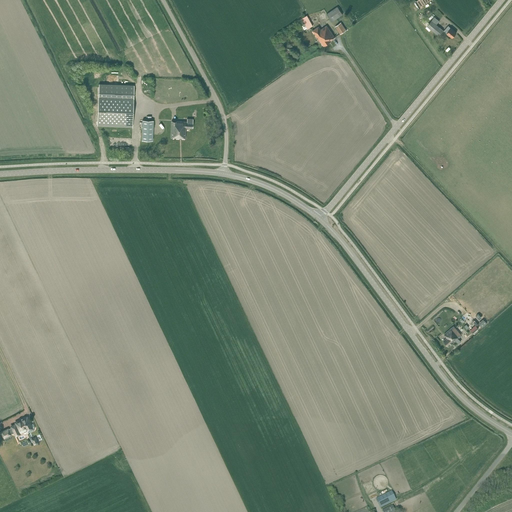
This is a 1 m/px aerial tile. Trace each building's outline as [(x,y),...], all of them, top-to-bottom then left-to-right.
[(338,7),(328,14),(333,21),(343,15),(338,7)] [(307,15),(301,19),(307,29),(313,26),(307,15)] [(426,20),(423,24),(427,26),(438,36),(443,30),(436,25),(439,21),(434,17),(431,21),(432,21),(430,23),(426,20)] [(341,22),(335,27),(340,34),(346,30),(341,22)] [(319,27),(313,32),(320,42),(324,47),(331,42),(331,41),(335,38),(327,26),(321,30),(319,27)] [(448,26),(444,31),(452,38),(457,33),(448,26)] [(99,84),(97,125),(132,126),(134,85),(99,84)] [(171,138),(185,138),(186,128),(193,128),(193,119),(187,119),(187,122),(171,121),(171,138)] [(142,120),(141,140),(153,141),(154,120),(142,120)] [(475,325),(470,330),(473,333),(478,328),(475,325)] [(448,347),(462,335),(453,326),(444,334),(447,337),(443,340),(448,347)] [(27,417),(15,423),(16,424),(11,426),(12,427),(9,429),(8,428),(1,432),(4,438),(11,435),(11,434),(14,433),(15,436),(20,434),(19,431),(25,427),(27,431),(28,433),(33,431),(34,430),(35,429),(35,428),(34,427),(33,424),(30,425),(27,417)] [(392,491),(376,499),(381,508),(396,500),(392,491)]
